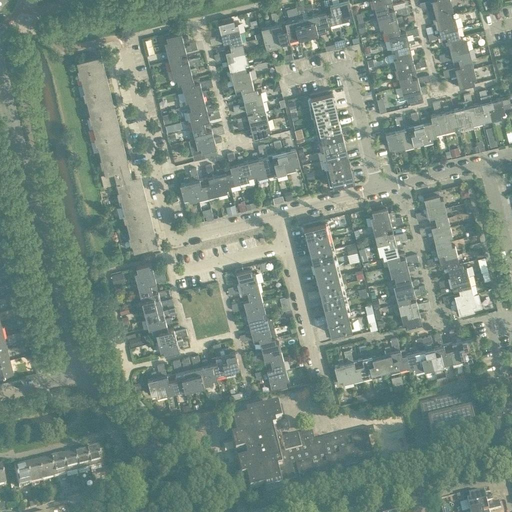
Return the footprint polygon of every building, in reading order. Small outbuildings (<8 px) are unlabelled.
[(338,21),(335,8),(340,7),(339,1),(338,1),(338,0),(328,0),(329,4),(324,5),(326,11),(329,23),(330,23),(338,21)] [(338,0),(338,1),(339,1),(340,7),(335,8),(338,21),(348,18),(348,15),(352,14),(348,0),(343,0),(342,0),(338,0)] [(372,0),(374,8),(393,4),(391,0),(372,0)] [(426,0),(419,2),(421,9),(427,7),(426,5),(432,3),(433,8),(433,9),(439,7),(438,2),(447,0),(426,0)] [(439,7),(433,9),(433,8),(427,10),(428,14),(434,13),(435,18),(451,14),(450,10),(453,9),(450,0),(447,0),(438,2),(439,7)] [(304,4),(307,15),(308,15),(309,21),(305,22),(307,35),(317,32),(314,20),(318,19),(317,13),(312,14),(310,9),(313,8),(311,2),(304,4)] [(393,4),(374,8),(377,18),(389,15),(390,19),(396,18),(395,13),(400,11),(401,14),(407,12),(405,5),(394,8),(393,4)] [(295,6),(298,18),(300,24),(295,25),(298,37),(307,35),(305,22),(309,21),(308,15),(307,15),(303,17),(301,11),(303,11),(302,5),(295,6)] [(315,7),(317,13),(318,19),(314,20),(317,32),(326,30),(326,27),(330,26),(330,23),(329,23),(326,11),(321,12),(320,6),(315,7)] [(289,20),(284,21),(289,39),(298,37),(295,25),(300,24),(298,18),(293,19),(292,14),(294,13),(292,7),(286,9),(289,20)] [(275,23),(270,25),(271,31),(276,29),(279,42),(289,39),(284,21),(279,22),(277,11),(270,13),(272,19),(274,18),(275,23)] [(451,14),(435,18),(437,23),(431,24),(432,29),(438,27),(444,26),(445,30),(457,27),(455,17),(452,18),(451,14)] [(389,15),(377,18),(379,28),(382,27),(383,31),(386,31),(386,30),(399,27),(398,27),(397,22),(403,21),(402,16),(396,18),(390,19),(389,15)] [(214,34),(220,32),(226,31),(227,35),(239,32),(237,22),(234,23),(233,19),(218,22),(219,28),(213,29),(214,34)] [(279,42),(276,29),(271,31),(270,25),(269,19),(264,20),(266,26),(260,27),(264,43),(266,50),(271,49),(270,44),(279,42)] [(404,25),(398,27),(399,27),(386,30),(386,31),(388,40),(401,36),(402,41),(408,40),(408,39),(407,35),(412,33),(413,35),(419,34),(417,27),(405,30),(404,25)] [(459,37),(459,36),(457,27),(445,30),(444,26),(438,27),(432,29),(433,31),(427,33),(429,40),(440,37),(441,42),(447,40),(459,37)] [(220,32),(221,37),(216,39),(215,36),(209,38),(211,45),(222,42),(224,46),(242,42),(239,32),(227,35),(226,31),(220,32)] [(164,41),(166,51),(178,48),(177,43),(183,41),(183,42),(189,40),(188,36),(182,37),(181,32),(165,36),(167,40),(164,41)] [(447,40),(448,45),(443,46),(444,51),(449,49),(455,47),(456,52),(469,49),(466,39),(463,40),(462,35),(459,36),(459,37),(447,40)] [(408,40),(402,41),(401,36),(388,40),(391,49),(394,49),(395,53),(410,49),(409,44),(415,42),(413,38),(408,39),(408,40)] [(343,39),(333,41),(334,44),(335,49),(345,46),(344,41),(343,39)] [(178,48),(166,51),(168,60),(187,55),(186,51),(197,48),(195,41),(189,43),(190,45),(185,47),(183,42),(183,41),(177,43),(178,48)] [(242,42),(224,46),(225,51),(213,54),(215,60),(221,59),(220,57),(226,55),(227,60),(233,59),(232,54),(244,51),(242,42)] [(449,49),(451,54),(445,55),(445,53),(439,55),(440,61),(452,58),(453,63),(471,58),(469,49),(456,52),(455,47),(449,49)] [(410,49),(395,53),(396,57),(393,58),(395,67),(408,64),(406,60),(412,58),(413,58),(418,57),(417,52),(411,54),(410,49)] [(227,60),(221,61),(223,66),(228,64),(229,69),(245,66),(244,61),(247,61),(244,51),(232,54),(233,59),(227,60)] [(129,180),(127,171),(98,55),(76,61),(105,174),(100,175),(103,187),(116,183),(133,251),(155,245),(138,177),(129,180)] [(187,55),(168,60),(171,69),(183,66),(184,71),(190,70),(190,69),(189,64),(194,63),(195,65),(201,64),(199,57),(188,60),(187,55)] [(408,64),(395,67),(398,77),(416,72),(415,68),(426,65),(425,58),(419,60),(419,62),(414,63),(413,58),(412,58),(406,60),(408,64)] [(471,58),(453,63),(454,67),(443,70),(444,77),(450,75),(450,73),(455,72),(456,77),(462,76),(461,71),(473,68),(471,58)] [(183,66),(171,69),(173,79),(176,78),(177,83),(180,82),(193,79),(193,78),(191,74),(197,72),(196,68),(190,69),(190,70),(184,71),(183,66)] [(245,66),(229,69),(231,74),(225,76),(226,80),(232,79),(238,77),(239,82),(251,79),(249,69),(246,70),(245,66)] [(456,77),(451,78),(452,83),(457,81),(459,87),(474,83),(473,78),(476,77),(473,68),(461,71),(462,76),(456,77)] [(418,81),(424,80),(424,82),(430,80),(429,74),(417,77),(416,72),(398,77),(400,86),(412,83),(414,88),(420,86),(419,86),(418,81)] [(198,77),(193,78),(193,79),(180,82),(183,91),(195,88),(196,93),(202,91),(201,86),(206,85),(207,87),(213,85),(211,79),(200,82),(198,77)] [(232,79),(233,84),(228,85),(227,83),(221,84),(223,91),(234,88),(235,93),(241,92),(241,91),(254,88),(253,88),(251,79),(239,82),(238,77),(232,79)] [(422,96),(421,90),(426,89),(425,85),(419,86),(420,86),(414,88),(412,83),(400,86),(403,96),(405,95),(407,100),(409,99),(410,104),(422,101),(420,96),(422,96)] [(241,91),(241,92),(242,96),(237,98),(238,102),(244,101),(243,100),(249,99),(251,104),(263,101),(260,91),(258,92),(256,87),(253,88),(254,88),(241,91)] [(204,100),(203,96),(209,94),(208,90),(202,91),(196,93),(195,88),(183,91),(185,101),(179,102),(180,107),(204,100)] [(309,93),(312,106),(334,100),(332,91),(330,92),(329,88),(309,93)] [(481,102),(477,103),(482,121),(491,118),(487,106),(492,105),(491,99),(486,100),(484,95),(487,94),(485,88),(479,90),(481,102)] [(463,94),(464,100),(462,101),(463,106),(464,112),(469,111),(472,123),(482,121),(477,103),(472,104),(470,92),(463,94)] [(489,94),(491,99),(492,105),(487,106),(491,118),(501,116),(500,113),(505,112),(504,109),(503,105),(502,100),(501,97),(495,98),(494,92),(489,94)] [(243,100),(244,101),(245,106),(239,107),(239,105),(233,106),(234,113),(246,110),(247,115),(265,110),(263,101),(251,104),(249,99),(243,100)] [(201,111),(207,110),(212,109),(211,104),(206,105),(204,100),(180,107),(181,111),(187,109),(190,119),(202,116),(201,111)] [(334,100),(312,106),(314,115),(336,109),(334,100)] [(430,114),(431,120),(432,120),(435,133),(435,132),(444,130),(441,118),(446,117),(444,111),(439,112),(438,107),(440,106),(439,100),(432,102),(435,113),(430,114)] [(459,107),(454,109),(457,124),(462,123),(462,126),(472,123),(469,111),(464,112),(463,106),(462,101),(457,102),(459,107)] [(443,105),(444,111),(446,117),(441,118),(444,130),(454,128),(453,125),(457,124),(454,109),(449,110),(447,104),(443,105)] [(385,105),(378,107),(379,112),(379,114),(380,113),(386,112),(385,105)] [(336,109),(314,115),(317,123),(338,118),(336,109)] [(202,116),(190,119),(192,128),(210,124),(209,119),(220,116),(219,110),(213,111),(213,113),(208,115),(207,110),(201,111),(202,116)] [(265,110),(247,115),(248,119),(237,122),(238,129),(244,127),(244,125),(249,123),(251,128),(251,129),(257,127),(255,122),(268,119),(265,110)] [(413,125),(409,126),(413,144),(422,142),(419,130),(424,128),(423,122),(422,122),(418,124),(416,118),(418,118),(417,112),(410,113),(413,125)] [(400,128),(395,130),(394,130),(396,136),(401,134),(404,147),(413,144),(409,126),(404,127),(401,116),(395,117),(396,123),(398,123),(400,128)] [(421,117),(422,122),(423,122),(424,128),(419,130),(422,142),(432,139),(432,137),(436,135),(435,132),(435,133),(432,120),(431,120),(427,121),(425,116),(421,117)] [(338,118),(317,123),(319,132),(341,127),(338,118)] [(251,129),(251,128),(245,130),(246,134),(251,133),(253,138),(268,134),(267,130),(270,129),(268,119),(255,122),(257,127),(251,129)] [(210,124),(192,128),(194,138),(207,134),(208,139),(214,138),(214,137),(212,133),(218,131),(218,134),(224,132),(223,125),(211,128),(210,124)] [(394,149),(404,147),(401,134),(396,136),(394,130),(395,130),(393,124),(389,125),(390,131),(385,132),(389,147),(393,146),(394,149)] [(486,127),(491,145),(497,144),(493,125),(486,127)] [(341,127),(319,132),(321,141),(343,135),(341,127)] [(216,147),(215,142),(220,141),(219,136),(214,137),(214,138),(208,139),(207,134),(194,138),(188,139),(194,160),(205,157),(216,154),(215,148),(216,147)] [(343,135),(321,141),(323,150),(345,144),(343,135)] [(276,153),(272,154),(276,173),(285,170),(282,158),(287,157),(286,151),(285,151),(280,152),(279,147),(281,146),(280,140),(273,142),(274,146),(276,153)] [(263,156),(258,158),(257,158),(259,164),(264,162),(267,175),(276,173),(272,154),(267,155),(265,148),(264,144),(257,146),(259,152),(261,151),(263,156)] [(284,145),(285,151),(286,151),(287,157),(282,158),(285,170),(295,168),(294,165),(299,164),(295,148),(290,150),(288,144),(284,145)] [(345,144),(323,150),(325,158),(347,153),(345,144)] [(451,155),(460,153),(459,146),(450,147),(451,155)] [(224,166),(226,172),(227,172),(229,184),(230,184),(239,182),(236,170),(240,168),(239,162),(234,164),(232,158),(235,158),(233,152),(227,153),(229,165),(224,166)] [(253,159),(248,160),(252,175),(256,174),(257,177),(267,175),(264,162),(259,164),(257,158),(258,158),(256,152),(252,153),(253,159)] [(347,153),(325,158),(328,167),(349,162),(347,153)] [(237,157),(239,162),(240,168),(236,170),(239,182),(249,179),(248,177),(252,175),(248,160),(243,161),(242,156),(237,157)] [(349,162),(328,167),(330,176),(351,170),(349,162)] [(208,176),(203,178),(208,196),(217,194),(214,181),(219,180),(217,174),(212,175),(211,170),(213,169),(211,163),(205,165),(208,176)] [(194,180),(189,181),(190,187),(195,186),(198,198),(208,196),(203,178),(199,179),(196,167),(189,169),(191,175),(193,174),(194,180)] [(216,168),(217,174),(219,180),(214,181),(217,194),(227,191),(226,188),(231,187),(230,184),(229,184),(227,172),(226,172),(221,173),(220,167),(216,168)] [(354,180),(351,170),(330,176),(333,189),(349,185),(348,181),(354,180)] [(189,201),(198,198),(195,186),(190,187),(189,181),(188,175),(183,176),(185,182),(179,183),(183,199),(188,198),(189,201)] [(438,194),(437,190),(422,194),(423,198),(424,202),(419,204),(420,208),(425,207),(431,206),(432,210),(445,207),(442,197),(439,198),(438,194)] [(464,203),(466,211),(472,210),(470,202),(464,203)] [(389,216),(395,215),(393,211),(388,212),(386,206),(371,210),(372,215),(369,216),(372,225),(384,222),(383,218),(389,216)] [(431,206),(425,207),(426,212),(421,213),(421,211),(415,212),(416,219),(428,216),(429,221),(447,216),(445,207),(432,210),(431,206)] [(395,218),(395,215),(389,216),(383,218),(384,222),(372,225),(374,235),(392,230),(391,226),(403,223),(401,216),(395,218)] [(438,233),(437,229),(450,226),(447,216),(429,221),(430,225),(419,228),(420,235),(426,233),(427,236),(432,235),(438,233)] [(303,227),(305,236),(327,231),(325,222),(303,227)] [(438,233),(432,235),(427,236),(428,240),(433,239),(435,244),(450,240),(449,236),(452,235),(450,226),(437,229),(438,233)] [(393,235),(392,230),(374,235),(377,244),(389,241),(390,246),(396,244),(401,243),(401,240),(407,239),(405,232),(393,235)] [(327,231),(305,236),(308,245),(329,240),(327,231)] [(329,240),(308,245),(310,254),(332,249),(329,240)] [(450,240),(435,244),(436,249),(430,250),(432,255),(437,254),(443,252),(444,257),(457,254),(454,244),(451,244),(450,240)] [(403,247),(401,243),(396,244),(390,246),(389,241),(377,244),(379,254),(382,253),(383,258),(386,257),(386,256),(398,254),(398,253),(397,249),(403,247)] [(355,244),(346,246),(348,252),(357,250),(355,244)] [(332,249),(310,254),(312,263),(334,257),(332,249)] [(357,251),(347,254),(349,263),(359,260),(357,251)] [(404,252),(398,253),(398,254),(386,256),(386,257),(388,266),(400,263),(402,268),(408,266),(407,266),(406,261),(412,260),(412,262),(418,260),(417,254),(405,257),(404,252)] [(443,252),(437,254),(438,258),(433,260),(432,258),(426,259),(428,266),(439,263),(440,268),(447,267),(446,266),(459,263),(459,262),(457,254),(444,257),(443,252)] [(334,257),(312,263),(314,271),(336,266),(334,257)] [(134,272),(136,282),(149,278),(147,274),(153,272),(159,271),(158,267),(152,268),(151,262),(136,266),(137,271),(134,272)] [(446,266),(447,267),(448,271),(442,272),(443,277),(449,275),(455,274),(456,278),(468,275),(466,266),(463,266),(462,262),(459,262),(459,263),(446,266)] [(408,266),(402,268),(400,263),(388,266),(391,276),(394,275),(395,279),(410,275),(409,270),(414,269),(413,264),(407,266),(408,266)] [(336,266),(314,271),(316,280),(338,275),(336,266)] [(233,283),(238,282),(244,280),(245,285),(258,282),(255,272),(252,273),(251,268),(236,272),(237,278),(231,279),(233,283)] [(149,278),(136,282),(139,291),(157,286),(156,282),(167,279),(166,272),(160,274),(160,276),(155,277),(153,272),(147,274),(149,278)] [(124,282),(121,273),(111,275),(114,285),(124,282)] [(470,285),(468,275),(456,278),(455,274),(449,275),(450,280),(444,281),(444,279),(438,281),(441,292),(452,289),(470,285)] [(338,275),(316,280),(319,289),(340,284),(338,275)] [(410,275),(395,279),(396,283),(393,284),(395,294),(407,291),(406,286),(412,285),(418,283),(417,279),(411,280),(410,275)] [(238,282),(239,287),(234,288),(234,286),(227,288),(229,294),(241,291),(242,296),(260,291),(258,282),(245,285),(244,280),(238,282)] [(340,284),(319,289),(321,298),(342,292),(340,284)] [(415,294),(426,291),(424,285),(418,286),(419,288),(413,290),(412,285),(406,286),(407,291),(395,294),(397,303),(416,299),(415,294)] [(470,285),(452,289),(453,294),(442,296),(444,303),(449,302),(449,300),(454,298),(456,303),(462,302),(460,297),(473,294),(470,285)] [(157,286),(139,291),(141,300),(153,297),(154,302),(160,300),(159,295),(165,294),(165,296),(171,295),(169,288),(158,291),(157,286)] [(260,291),(242,296),(243,300),(231,303),(233,310),(239,308),(238,306),(244,305),(245,310),(251,308),(250,304),(262,301),(260,291)] [(342,292),(321,298),(323,306),(345,301),(342,292)] [(475,304),(473,294),(460,297),(462,302),(456,303),(450,305),(451,309),(457,308),(458,313),(474,309),(472,305),(475,304)] [(153,297),(141,300),(143,309),(156,306),(157,311),(163,310),(163,309),(161,304),(167,303),(167,305),(173,304),(172,297),(160,300),(154,302),(153,297)] [(418,308),(423,306),(424,308),(430,307),(428,300),(417,303),(416,299),(397,303),(393,304),(395,314),(400,312),(412,309),(413,314),(419,313),(419,312),(418,308)] [(266,315),(262,301),(250,304),(251,308),(245,310),(239,311),(241,316),(246,314),(248,319),(266,315)] [(345,301),(323,306),(325,315),(347,310),(345,301)] [(367,314),(373,313),(371,304),(365,305),(367,314)] [(156,306),(143,309),(146,319),(158,316),(159,320),(165,319),(164,314),(169,312),(170,315),(176,313),(174,306),(163,309),(163,310),(157,311),(156,306)] [(422,322),(420,317),(426,316),(425,311),(419,312),(419,313),(413,314),(412,309),(400,312),(402,322),(405,322),(406,326),(422,322)] [(347,310),(325,315),(327,324),(349,319),(347,310)] [(274,327),(271,313),(266,315),(248,319),(249,324),(243,326),(244,330),(250,329),(250,328),(256,327),(257,332),(274,327)] [(367,314),(366,314),(370,330),(377,329),(373,313),(367,314)] [(158,316),(146,319),(148,329),(151,328),(152,333),(155,332),(155,331),(167,328),(166,323),(172,322),(171,317),(165,319),(159,320),(158,316)] [(351,328),(349,319),(327,324),(330,333),(340,331),(350,328),(351,328)] [(173,326),(167,328),(155,331),(155,332),(157,341),(170,338),(171,342),(177,341),(175,336),(181,334),(181,336),(187,335),(186,328),(174,331),(173,326)] [(276,337),(274,327),(257,332),(256,327),(250,328),(250,329),(251,333),(246,335),(245,333),(239,334),(241,341),(252,338),(253,343),(259,341),(272,338),(271,337),(274,337),(275,337),(276,337)] [(340,331),(330,333),(332,339),(341,337),(351,334),(350,328),(340,331)] [(451,341),(447,343),(452,361),(461,359),(458,346),(462,345),(461,339),(456,340),(455,335),(457,334),(455,328),(449,330),(451,341)] [(438,345),(433,346),(435,352),(439,351),(442,363),(452,361),(447,343),(443,344),(440,332),(433,334),(434,340),(437,339),(438,345)] [(474,350),(471,338),(471,337),(465,338),(464,332),(460,333),(461,339),(462,345),(458,346),(461,359),(471,356),(470,353),(475,352),(474,350)] [(430,335),(421,337),(425,354),(430,353),(433,365),(442,363),(439,351),(435,352),(433,346),(430,335)] [(281,350),(278,341),(276,341),(275,337),(274,337),(271,337),(272,338),(259,341),(260,346),(255,347),(256,352),(262,350),(261,350),(267,349),(269,353),(281,350)] [(394,350),(390,351),(391,356),(396,355),(399,368),(408,366),(405,353),(404,347),(399,348),(396,337),(390,339),(391,344),(393,344),(394,350)] [(419,349),(414,351),(416,357),(421,355),(424,368),(433,365),(430,353),(425,354),(421,337),(414,339),(416,345),(418,344),(419,349)] [(170,338),(157,341),(160,350),(163,350),(164,354),(179,350),(178,345),(183,344),(182,339),(177,341),(171,342),(170,338)] [(225,353),(223,348),(221,348),(219,342),(213,344),(216,356),(211,357),(212,363),(213,362),(216,375),(225,373),(222,360),(227,359),(225,353)] [(361,358),(357,359),(362,377),(371,375),(368,362),(372,361),(371,355),(366,357),(365,351),(367,350),(365,345),(359,346),(361,358)] [(385,352),(380,353),(384,368),(388,367),(389,370),(399,368),(396,355),(391,356),(390,351),(388,345),(384,346),(385,352)] [(410,352),(405,353),(408,366),(409,368),(413,367),(414,370),(424,368),(421,355),(416,357),(414,351),(413,345),(409,346),(410,352)] [(7,347),(0,348),(0,361),(10,359),(7,347)] [(223,348),(225,353),(227,359),(222,360),(225,373),(235,370),(234,367),(239,366),(235,351),(229,352),(228,347),(223,348)] [(348,361),(343,362),(345,368),(349,367),(352,379),(362,377),(357,359),(353,360),(350,348),(343,350),(344,356),(346,355),(348,361)] [(261,350),(262,350),(263,355),(257,357),(257,354),(251,356),(252,363),(264,360),(265,364),(283,360),(281,350),(269,353),(267,349),(261,350)] [(370,350),(371,355),(372,361),(368,362),(371,375),(381,372),(380,369),(384,368),(380,353),(375,354),(374,349),(370,350)] [(191,356),(194,367),(196,373),(191,374),(194,387),(203,384),(200,372),(205,371),(203,365),(198,366),(197,361),(199,360),(198,354),(191,356)] [(182,358),(184,370),(185,370),(186,376),(181,377),(185,389),(194,387),(191,374),(196,373),(194,367),(189,369),(188,363),(190,363),(188,357),(182,358)] [(342,382),(352,379),(349,367),(345,368),(343,362),(342,357),(337,358),(339,363),(333,365),(333,366),(337,380),(342,379),(342,382)] [(202,359),(203,365),(205,371),(200,372),(203,384),(213,382),(212,379),(217,378),(216,375),(213,362),(212,363),(208,364),(206,358),(202,359)] [(10,359),(0,361),(0,374),(13,371),(10,359)] [(175,372),(171,373),(175,391),(185,389),(181,377),(186,376),(185,370),(184,370),(179,371),(178,366),(180,365),(179,359),(172,361),(175,372)] [(274,377),(273,372),(286,369),(283,360),(265,364),(266,369),(255,372),(256,378),(262,377),(263,379),(268,378),(274,377)] [(162,375),(157,376),(157,377),(158,382),(163,381),(166,394),(175,391),(171,373),(166,374),(163,363),(157,364),(158,370),(160,370),(162,375)] [(268,378),(263,379),(264,384),(270,382),(271,388),(286,384),(285,379),(288,379),(286,369),(273,372),(274,377),(268,378)] [(155,393),(156,396),(166,394),(163,381),(158,382),(157,377),(157,376),(155,371),(151,372),(152,378),(147,379),(151,394),(155,393)] [(394,391),(403,389),(402,382),(393,384),(394,391)] [(358,400),(367,398),(365,392),(356,394),(358,400)] [(433,444),(476,433),(470,410),(475,408),(470,392),(419,405),(423,421),(427,420),(433,444)] [(371,454),(367,437),(374,436),(372,427),(314,442),(312,432),(282,439),(280,432),(277,433),(274,422),(281,420),(277,404),(245,412),(247,417),(232,421),(236,435),(231,436),(241,477),(246,475),(249,490),(264,486),(265,491),(281,487),(279,480),(284,479),(284,481),(299,478),(300,483),(314,479),(316,484),(331,480),(330,475),(345,471),(344,467),(358,463),(357,458),(371,454)] [(97,448),(85,451),(89,470),(102,467),(97,448)] [(85,451),(73,454),(78,473),(89,470),(85,451)] [(73,454),(61,457),(66,476),(78,473),(73,454)] [(61,457),(49,460),(54,479),(66,476),(61,457)] [(49,460),(37,463),(42,482),(54,479),(49,460)] [(37,463),(26,466),(30,485),(42,482),(37,463)] [(18,488),(30,485),(26,466),(14,469),(18,488)] [(467,501),(470,511),(482,508),(481,503),(487,502),(493,501),(491,496),(486,498),(485,492),(469,496),(470,501),(467,501)] [(487,502),(481,503),(482,508),(470,511),(489,511),(501,509),(499,502),(493,503),(494,506),(488,507),(487,502)]
